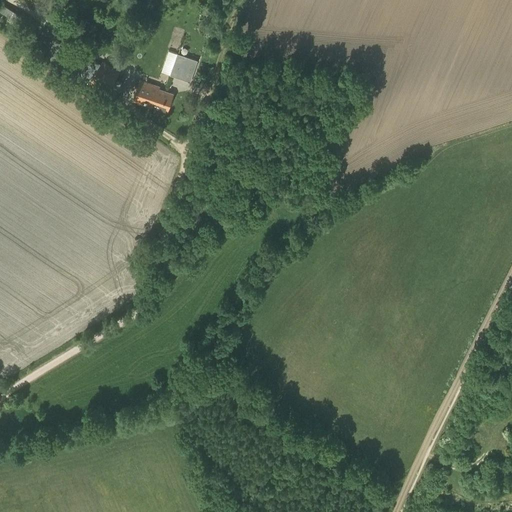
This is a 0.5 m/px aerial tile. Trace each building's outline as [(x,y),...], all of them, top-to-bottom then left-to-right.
[(0,13),(9,18),(13,9),(3,4),(0,11),(0,13)] [(49,51),(52,53),(48,59),(58,64),(68,45),(56,38),(49,51)] [(176,54),(175,57),(170,56),(164,73),(191,82),(198,61),(176,54)] [(101,64),(91,57),(75,78),(102,97),(120,72),(103,60),(101,64)] [(148,103),(168,110),(174,93),(159,89),(160,87),(140,80),(133,101),(148,106),(148,103)]
